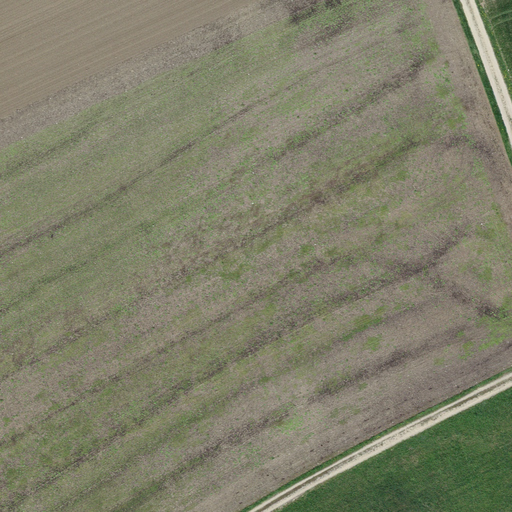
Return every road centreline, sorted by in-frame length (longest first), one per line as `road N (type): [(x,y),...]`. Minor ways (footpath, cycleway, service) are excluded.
road 1 (track): [(511,388),(270,511)]
road 2 (track): [(466,0),(511,126)]
